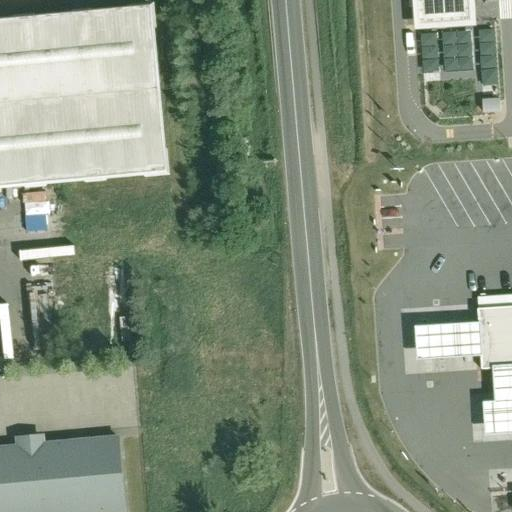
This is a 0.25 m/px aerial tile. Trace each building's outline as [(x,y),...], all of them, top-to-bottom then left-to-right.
[(415,0),(417,26),(420,26),(478,23),(476,0),(415,0)] [(0,24),(0,181),(160,165),(145,10),(0,24)] [(495,85),(496,30),(479,30),(478,85),(495,85)] [(482,320),(418,325),(420,358),(482,355),(484,368),(495,368),(498,399),(487,401),(488,433),(511,431),(511,305),(480,308),(482,320)] [(0,511),(124,511),(118,439),(44,446),(43,435),(17,438),(18,448),(0,449),(0,511)] [(511,511),(511,491),(491,492),(491,511),(511,511)]
